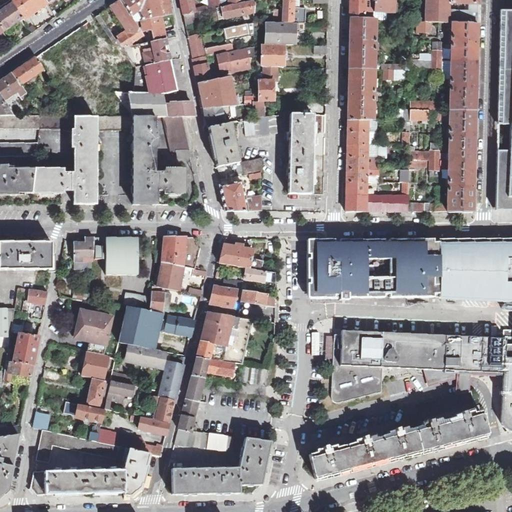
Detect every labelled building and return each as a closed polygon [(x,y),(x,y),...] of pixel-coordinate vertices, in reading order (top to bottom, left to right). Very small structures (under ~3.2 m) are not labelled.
[(0,0),(0,8),(11,1),(12,0),(0,0)] [(13,3),(22,17),(24,19),(47,4),(46,2),(44,0),(12,0),(11,1),(13,3)] [(123,25),(132,19),(130,15),(120,0),(111,7),(121,21),(123,25)] [(130,15),(132,19),(135,23),(141,22),(161,17),(165,16),(161,0),(120,0),(130,15)] [(169,0),(161,0),(165,16),(172,15),(169,0)] [(180,0),(184,15),(195,12),(194,10),(192,0),(180,0)] [(210,0),(210,7),(210,9),(221,7),(228,6),(227,0),(210,0)] [(282,24),(294,24),(305,24),(305,17),(306,9),(299,9),(293,9),(293,0),(282,0),(282,10),(282,24)] [(350,0),(350,19),(373,20),(374,0),(350,0)] [(393,13),(393,0),(374,0),(373,20),(375,20),(387,20),(387,13),(393,13)] [(446,23),(450,23),(450,10),(450,3),(450,0),(425,0),(425,22),(434,22),(438,23),(446,23)] [(223,19),(224,21),(256,14),(257,1),(246,3),(228,6),(221,7),(223,19)] [(0,12),(0,26),(3,31),(22,17),(13,3),(0,12)] [(452,23),(477,24),(478,5),(468,4),(468,10),(450,10),(450,23),(452,23)] [(210,9),(195,12),(184,15),(186,27),(205,22),(223,19),(221,7),(210,9)] [(105,10),(99,14),(105,22),(107,26),(113,22),(105,10)] [(273,24),(282,24),(282,10),(274,10),(273,24)] [(511,11),(501,12),(497,209),(511,209),(511,11)] [(95,17),(99,23),(99,22),(101,25),(105,22),(99,14),(95,17)] [(161,17),(141,22),(143,32),(148,31),(149,36),(152,35),(153,41),(165,38),(161,17)] [(135,23),(132,19),(123,25),(127,32),(129,30),(128,29),(135,23)] [(375,44),(375,20),(373,20),(350,19),(349,70),(374,70),(374,51),(376,51),(377,44),(375,44)] [(114,44),(117,41),(111,32),(107,26),(105,22),(101,25),(114,44)] [(433,33),(434,22),(425,22),(417,22),(417,33),(433,33)] [(143,36),(135,23),(128,29),(129,30),(131,32),(121,39),(120,37),(115,29),(111,32),(117,41),(122,49),(132,46),(130,45),(143,36)] [(225,42),(254,36),(254,23),(223,29),(225,42)] [(451,61),(476,61),(477,24),(452,23),(452,36),(449,36),(449,42),(451,42),(451,56),(451,61)] [(267,45),(284,46),(293,46),(293,35),(294,24),(282,24),(273,24),(267,24),(267,45)] [(79,28),(55,45),(64,57),(95,102),(119,86),(108,70),(79,28)] [(131,32),(129,30),(127,32),(120,37),(121,39),(131,32)] [(193,59),(205,57),(203,47),(205,46),(202,33),(188,36),(193,59)] [(170,61),(165,38),(153,41),(150,42),(148,42),(132,46),(122,49),(128,57),(136,69),(170,61)] [(233,50),(232,44),(205,49),(206,55),(233,50)] [(44,71),(64,57),(55,45),(35,58),(44,71)] [(264,67),(276,68),(284,68),(284,58),(284,46),(267,45),(262,45),(261,58),(257,58),(257,67),(264,67)] [(314,54),(327,55),(327,46),(314,46),(314,54)] [(221,75),(249,69),(245,49),(217,55),(221,75)] [(433,55),(433,60),(441,61),(441,55),(441,49),(433,49),(433,55)] [(64,57),(44,71),(46,74),(49,78),(64,101),(75,117),(74,117),(74,118),(100,118),(105,118),(95,102),(64,57)] [(128,117),(129,93),(143,93),(136,69),(128,57),(108,70),(119,86),(95,102),(105,118),(128,117)] [(194,66),(206,63),(205,57),(193,59),(194,66)] [(44,71),(35,58),(12,73),(21,85),(44,71)] [(433,70),(441,70),(441,61),(433,60),(433,70)] [(177,91),(170,61),(136,69),(143,93),(163,95),(162,94),(177,91)] [(450,111),(475,112),(476,61),(451,61),(451,79),(448,79),(448,86),(451,86),(450,111)] [(198,85),(210,82),(206,63),(194,66),(198,85)] [(276,68),(264,67),(264,82),(273,81),(273,77),(276,77),(276,68)] [(374,70),(349,70),(348,122),(368,121),(373,121),(373,98),(375,98),(376,92),(374,92),(374,70)] [(384,80),(392,80),(393,71),(384,70),(384,80)] [(395,80),(411,80),(411,71),(395,71),(395,80)] [(28,97),(21,85),(12,73),(0,81),(0,95),(4,101),(17,93),(22,101),(28,97)] [(198,85),(204,109),(221,108),(227,107),(236,106),(232,87),(231,78),(218,80),(214,81),(210,82),(198,85)] [(264,82),(258,82),(259,101),(264,102),(273,101),(273,89),(273,81),(264,82)] [(168,116),(167,104),(165,104),(163,104),(162,101),(163,101),(162,96),(163,96),(163,95),(143,93),(129,93),(133,117),(155,117),(168,116)] [(4,101),(0,95),(0,116),(15,117),(4,101)] [(74,117),(75,117),(64,101),(59,105),(61,108),(62,107),(66,112),(61,112),(61,117),(74,117)] [(253,107),(255,119),(264,117),(264,102),(259,101),(257,102),(257,106),(253,107)] [(410,102),(410,110),(437,111),(437,103),(410,102)] [(168,116),(196,117),(194,103),(167,104),(168,116)] [(224,124),(231,123),(237,122),(236,118),(229,119),(227,107),(221,108),(224,124)] [(208,125),(209,127),(224,124),(221,108),(204,109),(207,126),(208,125)] [(410,111),(410,119),(428,119),(428,118),(435,118),(435,119),(450,120),(450,111),(437,111),(410,110),(410,111)] [(449,161),(474,162),(475,112),(450,111),(450,120),(450,130),(447,130),(447,137),(450,137),(449,161)] [(288,195),(312,195),(312,173),(313,134),(313,115),(290,114),(288,195)] [(0,116),(0,128),(40,129),(41,117),(15,117),(0,116)] [(255,120),(244,122),(246,136),(277,133),(275,116),(264,117),(255,119),(255,120)] [(40,130),(69,130),(70,128),(74,128),(74,131),(71,131),(71,148),(73,148),(73,174),(63,174),(63,170),(61,170),(53,170),(34,170),(32,193),(63,193),(63,190),(74,191),(74,204),(100,204),(100,130),(100,118),(74,118),(74,117),(61,117),(41,117),(40,129),(40,130)] [(100,118),(100,130),(129,130),(128,117),(105,118),(100,118)] [(155,148),(158,147),(158,130),(155,130),(155,117),(133,117),(133,175),(133,205),(157,205),(157,190),(165,190),(165,193),(184,194),(184,169),(165,169),(165,173),(155,173),(155,148)] [(175,150),(189,150),(182,118),(168,118),(170,128),(175,150)] [(368,121),(348,122),(348,133),(368,133),(368,121)] [(217,167),(239,163),(231,123),(224,124),(209,127),(217,167)] [(173,150),(175,150),(170,128),(166,128),(171,150),(173,150)] [(368,133),(348,133),(347,146),(367,146),(368,133)] [(0,156),(13,157),(36,157),(37,150),(38,144),(0,143),(0,156)] [(367,158),(375,158),(375,155),(367,155),(367,148),(373,148),(373,146),(367,146),(347,146),(347,158),(367,158)] [(367,155),(375,155),(375,146),(373,146),(373,148),(367,148),(367,155)] [(36,157),(36,158),(50,158),(50,147),(43,147),(43,150),(37,150),(36,157)] [(430,153),(409,152),(409,160),(427,161),(430,161),(430,153)] [(430,152),(430,153),(430,161),(438,161),(439,152),(431,152),(430,152)] [(53,170),(61,170),(61,158),(53,158),(53,170)] [(347,171),(367,171),(375,171),(375,166),(367,166),(367,158),(347,158),(347,171)] [(243,176),(262,173),(262,159),(241,163),(243,176)] [(438,170),(438,161),(430,161),(430,170),(437,170),(438,170)] [(448,207),(448,211),(473,212),(474,162),(449,161),(449,180),(446,180),(446,186),(448,187),(448,207)] [(32,193),(34,170),(35,169),(6,169),(6,168),(0,168),(0,195),(17,195),(17,193),(32,193)] [(408,183),(408,170),(400,171),(400,183),(404,183),(408,183)] [(346,183),(366,183),(378,183),(378,176),(366,176),(367,171),(347,171),(346,183)] [(225,211),(262,212),(262,203),(259,203),(258,201),(251,201),(252,204),(246,204),(241,180),(220,186),(225,211)] [(346,196),(374,196),(373,190),(366,190),(366,183),(346,183),(346,196)] [(346,212),(407,212),(408,204),(408,196),(403,196),(374,196),(346,196),(346,212)] [(74,262),(92,262),(94,237),(85,237),(85,242),(73,242),(73,255),(74,262)] [(106,275),(137,275),(137,238),(130,237),(111,238),(106,237),(106,246),(106,258),(106,275)] [(183,267),(194,269),(195,269),(200,247),(193,238),(174,238),(166,237),(163,250),(163,257),(162,263),(183,267)] [(511,238),(439,239),(439,243),(439,297),(511,300),(511,330),(503,330),(502,339),(500,339),(463,337),(341,331),(341,349),(333,349),(333,365),(331,398),(333,401),(334,402),(337,403),(339,403),(381,392),(382,368),(427,370),(429,380),(438,378),(438,380),(458,375),(458,371),(463,372),(472,372),(503,374),(501,420),(502,423),(503,425),(504,427),(506,428),(508,430),(510,431),(511,431),(511,238)] [(433,297),(439,297),(439,243),(439,239),(307,239),(307,253),(309,254),(310,287),(310,295),(339,295),(339,299),(348,299),(348,297),(367,297),(433,298),(433,297)] [(0,269),(52,270),(52,269),(51,246),(52,246),(52,242),(22,242),(0,241),(0,269)] [(246,268),(249,269),(253,250),(242,249),(242,246),(236,244),(235,247),(224,245),(219,263),(246,268)] [(155,250),(154,263),(162,264),(163,250),(155,250)] [(92,262),(74,262),(74,270),(91,270),(92,262)] [(164,289),(178,292),(183,267),(162,263),(162,264),(157,287),(164,289)] [(244,279),(275,285),(275,274),(249,269),(246,268),(244,279)] [(201,276),(206,277),(207,271),(195,269),(194,269),(193,273),(199,274),(202,274),(201,276)] [(236,289),(239,290),(240,283),(225,280),(224,287),(236,289)] [(235,292),(236,289),(224,287),(214,285),(210,303),(232,307),(235,292)] [(189,294),(201,296),(202,291),(190,288),(189,294)] [(26,290),(25,293),(22,311),(31,313),(30,318),(42,319),(48,292),(26,290)] [(275,296),(241,290),(240,293),(242,294),(241,302),(275,308),(275,296)] [(151,297),(150,310),(162,313),(164,292),(152,291),(151,297)] [(124,305),(127,306),(149,309),(151,297),(126,293),(124,305)] [(129,345),(155,350),(161,320),(163,320),(161,332),(167,333),(168,332),(190,336),(194,321),(168,315),(168,314),(162,313),(150,310),(127,306),(119,343),(129,345)] [(168,314),(168,315),(183,318),(184,310),(169,307),(168,314)] [(0,336),(11,337),(11,332),(13,320),(15,309),(0,308),(0,336)] [(89,342),(87,352),(104,355),(112,317),(83,311),(76,339),(89,342)] [(226,346),(224,361),(233,363),(242,364),(252,320),(233,317),(208,313),(201,340),(226,346)] [(11,332),(19,333),(22,334),(24,321),(13,320),(11,332)] [(163,351),(167,333),(161,332),(163,320),(161,320),(155,350),(163,351)] [(13,360),(13,363),(33,365),(39,336),(22,334),(19,333),(13,360)] [(209,359),(224,361),(226,346),(201,340),(197,357),(209,359)] [(161,357),(164,358),(165,351),(163,351),(155,350),(129,345),(126,360),(159,366),(161,357)] [(94,379),(103,381),(108,356),(104,355),(87,352),(84,366),(81,365),(79,375),(94,379)] [(205,378),(206,372),(209,359),(197,357),(192,375),(205,378)] [(206,372),(232,377),(233,363),(224,361),(209,359),(206,372)] [(7,362),(5,373),(10,374),(30,376),(33,365),(13,363),(7,362)] [(162,391),(176,394),(183,366),(168,363),(162,391)] [(243,367),(241,381),(252,383),(255,369),(243,367)] [(458,371),(458,375),(455,395),(469,392),(472,372),(463,372),(458,371)] [(200,397),(205,378),(192,375),(186,398),(199,401),(202,402),(203,398),(200,397)] [(104,384),(106,384),(106,382),(103,381),(94,379),(89,404),(99,406),(104,384)] [(109,391),(107,399),(111,400),(121,402),(123,395),(132,397),(134,386),(131,385),(111,381),(110,383),(109,391)] [(160,397),(175,400),(176,394),(162,391),(160,397)] [(134,415),(169,422),(172,413),(171,412),(172,410),(175,400),(160,397),(158,397),(158,399),(160,400),(156,414),(154,414),(147,412),(149,401),(138,399),(134,415)] [(192,431),(199,401),(186,398),(178,429),(191,432),(192,431)] [(90,440),(98,442),(105,410),(67,402),(64,414),(98,421),(97,427),(93,426),(90,440)] [(405,415),(416,412),(414,406),(403,408),(405,415)] [(315,479),(487,436),(481,412),(480,412),(476,413),(473,414),(472,411),(467,413),(467,411),(464,412),(461,412),(461,413),(458,413),(459,417),(435,423),(434,420),(431,420),(428,421),(426,422),(426,423),(421,424),(421,427),(407,430),(406,428),(401,429),(401,428),(398,429),(398,428),(395,429),(395,430),(392,430),(393,434),(369,440),(368,436),(365,437),(365,436),(362,437),(362,438),(359,438),(360,440),(355,441),(355,443),(330,449),(329,446),(327,447),(327,446),(324,447),(324,448),(321,448),(321,450),(316,451),(316,453),(309,455),(315,479)] [(46,414),(36,412),(33,428),(42,430),(46,414)] [(142,418),(140,423),(139,429),(167,435),(169,424),(142,418)] [(0,436),(9,435),(8,428),(0,428),(0,436)] [(196,434),(192,431),(191,432),(178,429),(174,445),(226,452),(226,449),(232,450),(233,450),(234,437),(196,434)] [(129,449),(115,446),(42,430),(36,460),(49,463),(53,446),(123,461),(123,460),(126,461),(129,449)] [(0,496),(7,490),(9,482),(19,434),(9,435),(0,436),(0,496)] [(149,454),(149,455),(160,457),(160,456),(161,456),(164,446),(157,445),(156,449),(144,446),(145,443),(140,439),(118,434),(115,446),(129,449),(149,454)] [(245,438),(238,469),(239,485),(261,485),(270,442),(263,443),(245,438)] [(124,493),(124,496),(131,495),(140,488),(149,455),(149,454),(129,449),(126,461),(124,470),(49,472),(49,474),(50,497),(124,493)] [(192,494),(206,494),(219,493),(219,494),(226,494),(226,493),(240,493),(239,485),(238,469),(204,469),(172,470),(173,494),(186,494),(186,495),(193,495),(192,494)] [(37,497),(50,497),(49,474),(34,474),(31,490),(34,494),(37,497)]
